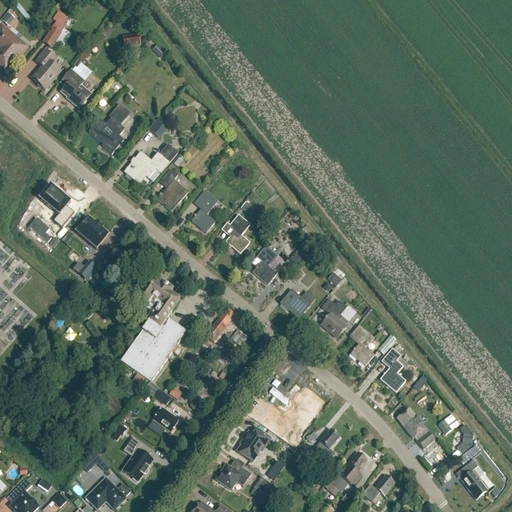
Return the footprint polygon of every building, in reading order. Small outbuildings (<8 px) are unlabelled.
[(67,20),(57,14),(52,22),(62,28),(67,20)] [(14,20),(8,15),(3,22),(8,27),(14,20)] [(25,48),(1,28),(0,29),(0,68),(5,72),(25,48)] [(9,32),(26,46),(29,42),(12,28),(9,32)] [(51,51),(61,34),(51,28),(41,44),(51,51)] [(127,49),(135,48),(134,37),(125,39),(127,49)] [(159,61),(165,55),(157,47),(151,52),(159,61)] [(45,92),(60,73),(52,66),(55,61),(45,52),(35,63),(43,69),(32,81),(36,85),(38,87),(38,86),(45,92)] [(82,84),(71,74),(72,73),(71,72),(61,84),(66,88),(61,94),(71,102),(70,102),(79,110),(90,96),(80,88),(84,83),(83,83),(82,84)] [(119,127),(125,120),(115,111),(108,119),(111,121),(106,127),(99,121),(88,135),(100,145),(103,142),(106,144),(102,148),(112,156),(124,142),(119,138),(125,131),(119,127)] [(158,140),(170,127),(159,118),(148,131),(158,140)] [(160,176),(177,155),(167,147),(159,157),(157,155),(151,163),(140,154),(124,174),(139,187),(146,178),(148,180),(155,171),(160,176)] [(166,190),(173,182),(177,177),(171,171),(159,184),(166,190)] [(173,182),(166,190),(161,197),(160,196),(159,197),(160,198),(157,202),(171,214),(181,203),(187,195),(179,187),(173,182)] [(58,217),(53,223),(61,230),(74,215),(66,209),(70,204),(62,197),(63,197),(58,194),(50,187),(38,201),(58,217)] [(214,209),(218,204),(205,193),(194,206),(201,211),(195,218),(194,217),(193,218),(194,219),(191,223),(205,235),(215,224),(206,217),(213,209),(214,209)] [(249,217),(254,211),(245,203),(240,210),(249,217)] [(242,224),(248,229),(250,227),(244,222),(246,220),(240,216),(229,228),(235,233),(242,224)] [(107,238),(108,237),(107,237),(101,232),(101,231),(101,230),(95,226),(95,225),(94,226),(88,221),(87,220),(87,221),(76,234),(75,235),(76,235),(95,252),(96,252),(96,251),(107,238)] [(241,238),(248,229),(242,224),(235,233),(230,239),(229,238),(228,239),(229,240),(225,244),(240,256),(250,245),(241,238)] [(70,243),(65,239),(61,243),(66,247),(70,243)] [(58,245),(53,241),(49,245),(54,250),(58,245)] [(297,268),(311,252),(302,245),(289,261),(297,268)] [(277,258),(266,249),(257,259),(262,264),(257,270),(256,269),(255,270),(256,271),(253,275),(267,287),(277,276),(268,268),(277,258)] [(78,265),(73,272),(84,282),(95,269),(89,264),(84,270),(78,265)] [(335,288),(341,282),(345,277),(335,269),(331,273),(333,274),(327,281),(335,288)] [(294,285),(302,276),(297,271),(289,280),(294,285)] [(156,314),(166,321),(179,303),(170,296),(172,293),(161,285),(159,288),(149,282),(134,304),(134,309),(139,312),(143,311),(153,318),(156,314)] [(301,300),(292,292),(280,305),(298,321),(310,307),(315,301),(307,294),(301,300)] [(336,308),(332,305),(329,302),(322,310),(325,313),(329,317),(326,321),(325,320),(324,322),(325,322),(321,327),(336,340),(346,328),(336,320),(339,316),(340,317),(343,314),(347,310),(340,304),(336,308)] [(186,335),(166,321),(156,314),(153,318),(120,364),(137,376),(147,383),(150,385),(186,335)] [(217,321),(208,333),(204,338),(213,345),(217,340),(226,328),(217,321)] [(374,357),(365,350),(374,340),(359,327),(349,339),(358,347),(354,351),(353,350),(353,352),(350,356),(364,369),(374,357)] [(382,356),(395,342),(389,337),(377,351),(382,356)] [(401,352),(395,348),(392,351),(381,364),(389,371),(384,376),(383,377),(384,377),(379,382),(395,395),(405,384),(395,375),(398,371),(399,373),(402,369),(396,364),(400,358),(397,356),(401,352)] [(288,413),(290,415),(286,419),(274,410),(265,421),(282,434),(290,424),(297,429),(301,424),(304,426),(305,426),(304,425),(322,403),(323,403),(306,390),(307,391),(302,397),(298,394),(293,401),(297,404),(289,413),(288,413)] [(159,392),(154,399),(165,407),(170,400),(159,392)] [(172,392),(169,396),(177,401),(180,397),(172,392)] [(153,422),(149,429),(159,436),(164,430),(170,435),(179,422),(162,410),(153,422)] [(423,450),(433,442),(408,411),(396,420),(416,445),(417,444),(423,450)] [(453,420),(450,417),(437,427),(444,437),(458,426),(457,425),(460,423),(456,417),(453,420)] [(126,431),(118,426),(114,432),(122,437),(126,431)] [(471,447),(472,437),(465,427),(460,431),(463,436),(462,446),(457,449),(462,454),(471,447)] [(271,440),(257,431),(259,433),(255,438),(249,434),(244,441),(245,442),(237,454),(251,464),(264,445),(267,447),(271,440)] [(326,466),(334,456),(329,452),(339,439),(330,432),(314,451),(318,455),(316,457),(326,466)] [(141,475),(142,476),(146,469),(145,469),(151,461),(146,458),(150,452),(131,438),(126,446),(135,452),(121,472),(136,483),(141,475)] [(304,443),(301,448),(305,451),(309,447),(304,443)] [(469,453),(460,460),(464,465),(473,457),(469,453)] [(353,487),(360,478),(356,474),(366,463),(357,454),(339,475),(349,484),(353,487)] [(476,502),(487,493),(478,481),(484,477),(478,469),(478,468),(473,462),(464,469),(469,476),(460,482),(476,502)] [(87,474),(92,470),(86,464),(82,469),(87,474)] [(107,464),(101,470),(105,474),(111,469),(110,469),(111,468),(107,464)] [(237,475),(226,467),(218,478),(219,484),(231,492),(236,484),(243,488),(250,476),(241,470),(237,475)] [(274,482),(274,474),(264,473),(263,481),(274,482)] [(339,475),(331,485),(341,494),(349,484),(339,475)] [(384,498),(394,486),(384,478),(374,490),(370,487),(362,496),(372,504),(380,495),(384,498)] [(112,486),(116,490),(122,484),(118,480),(112,486)] [(270,487),(261,480),(255,489),(264,496),(270,487)] [(12,511),(35,511),(39,509),(25,495),(32,488),(26,481),(7,500),(13,506),(13,511),(12,511)] [(46,494),(51,487),(40,481),(36,488),(46,494)] [(117,492),(106,481),(86,500),(97,511),(106,503),(114,511),(125,501),(124,499),(130,494),(123,487),(117,492)] [(58,510),(66,503),(59,495),(51,503),(58,510)] [(50,503),(40,511),(52,511),(56,509),(50,503)]
